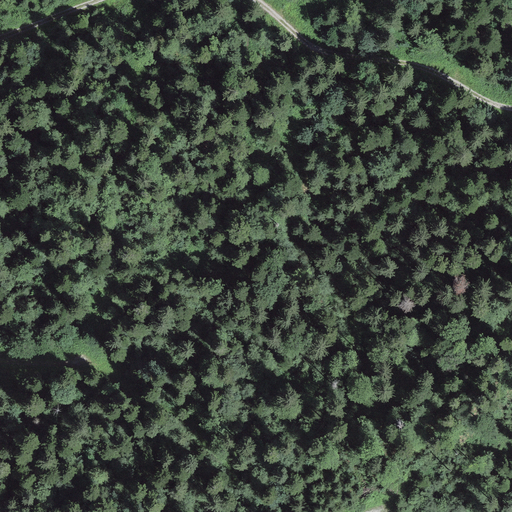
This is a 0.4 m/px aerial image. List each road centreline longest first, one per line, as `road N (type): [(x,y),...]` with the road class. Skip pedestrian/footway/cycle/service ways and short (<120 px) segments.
road 1 (track): [(511,331),(371,313),(358,286),(360,257),(351,243),(440,168),(461,81)]
road 2 (track): [(511,104),(487,102),(427,67),(305,47),(268,0)]
